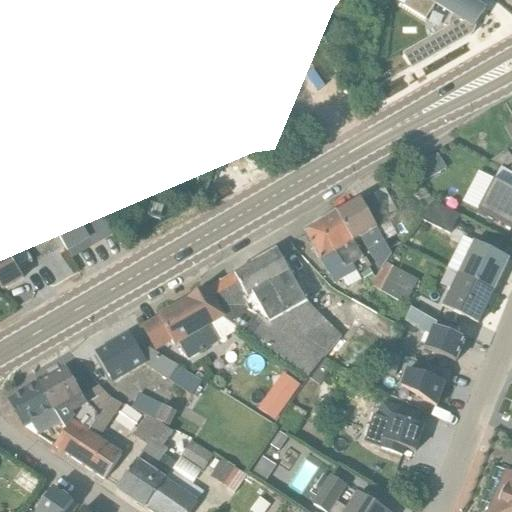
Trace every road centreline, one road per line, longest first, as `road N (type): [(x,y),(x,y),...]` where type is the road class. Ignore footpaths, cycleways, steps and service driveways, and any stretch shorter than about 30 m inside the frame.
road 1 (tertiary): [(0,354),(511,64)]
road 2 (residential): [(436,511),(511,333)]
road 3 (residential): [(116,511),(0,434)]
